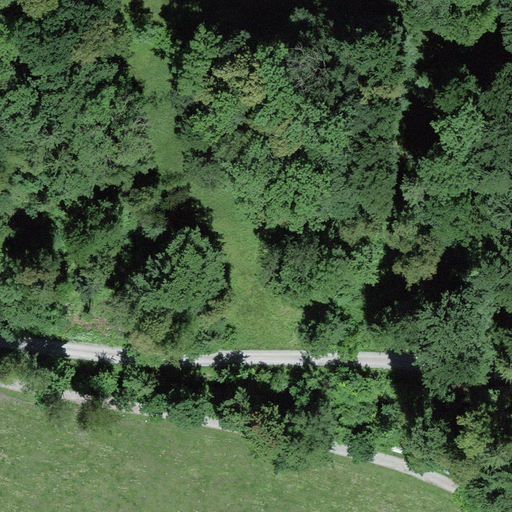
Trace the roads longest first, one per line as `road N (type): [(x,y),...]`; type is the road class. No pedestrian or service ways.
road 1 (track): [(0,339),(98,356),(511,368)]
road 2 (track): [(466,511),(349,448),(79,398),(0,372)]
